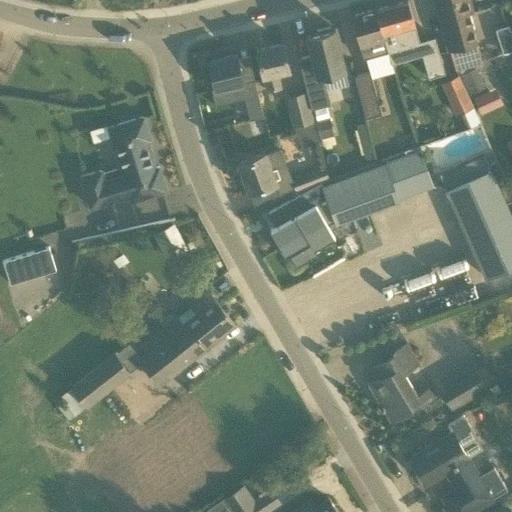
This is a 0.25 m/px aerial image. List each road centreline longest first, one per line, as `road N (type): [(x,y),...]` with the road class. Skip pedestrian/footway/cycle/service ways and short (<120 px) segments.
road 1 (residential): [(389,511),(209,201),(175,100),(165,29)]
road 2 (residential): [(165,29),(68,26),(0,11)]
road 3 (residential): [(165,29),(293,0)]
